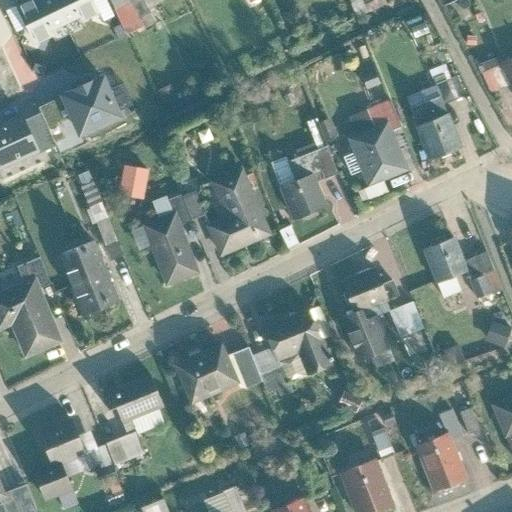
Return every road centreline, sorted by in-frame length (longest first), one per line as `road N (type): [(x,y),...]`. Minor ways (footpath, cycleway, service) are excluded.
road 1 (residential): [(482,177),(0,411)]
road 2 (residential): [(432,0),(511,148)]
